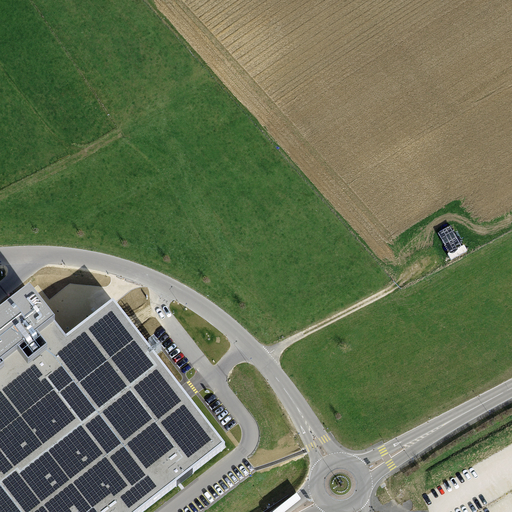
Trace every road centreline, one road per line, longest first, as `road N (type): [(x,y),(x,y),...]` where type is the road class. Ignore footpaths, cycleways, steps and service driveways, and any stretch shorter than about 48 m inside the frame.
road 1 (residential): [(329,463),(260,357),(198,306),(111,264),(0,256)]
road 2 (tertiary): [(511,388),(361,471)]
road 3 (track): [(260,357),(395,285)]
